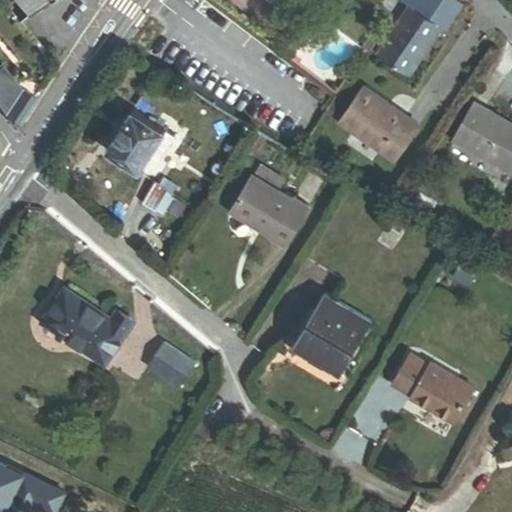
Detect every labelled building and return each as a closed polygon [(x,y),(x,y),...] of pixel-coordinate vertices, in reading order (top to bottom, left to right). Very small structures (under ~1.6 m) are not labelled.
[(15,0),(27,14),(43,0),(15,0)] [(455,0),(403,0),(403,1),(449,33),(465,6),(455,0)] [(409,8),(379,53),(394,68),(411,78),(444,30),(426,18),(409,8)] [(367,60),(383,35),(373,28),(362,46),(364,47),(359,55),(367,60)] [(0,69),(0,107),(16,127),(36,97),(22,89),(3,67),(0,69)] [(405,117),(388,106),(390,103),(364,86),(341,121),(396,158),(419,123),(406,114),(405,117)] [(406,114),(390,103),(388,106),(405,117),(406,114)] [(511,171),(511,125),(473,104),(453,139),(511,171)] [(161,162),(177,137),(134,110),(107,151),(141,173),(152,156),(161,162)] [(285,185),(261,170),(256,178),(280,193),(285,185)] [(270,236),(283,245),(308,207),(293,197),(291,200),(280,193),(256,178),(254,177),(233,210),(271,235),(270,236)] [(163,215),(175,196),(157,185),(146,204),(163,215)] [(455,277),(471,286),(479,273),(463,264),(455,277)] [(44,322),(106,363),(134,322),(118,312),(111,321),(66,290),(44,322)] [(343,373),(373,322),(327,294),(296,345),(343,373)] [(182,388),(198,364),(164,342),(149,366),(182,388)] [(452,424),(472,390),(430,365),(428,367),(412,357),(394,387),(411,397),(410,399),(452,424)]
